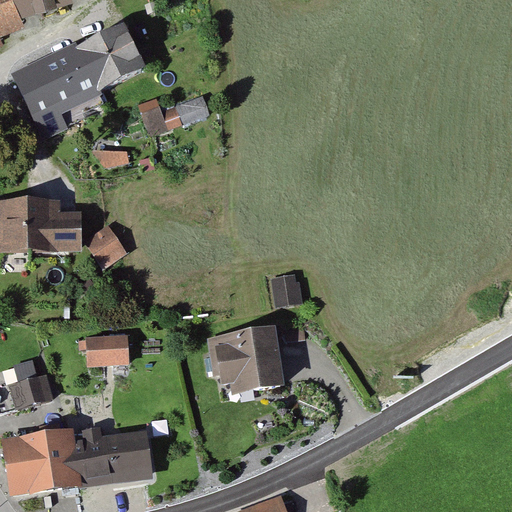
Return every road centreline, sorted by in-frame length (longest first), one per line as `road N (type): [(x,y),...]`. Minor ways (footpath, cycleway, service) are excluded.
road 1 (residential): [(184,511),(361,435)]
road 2 (track): [(511,349),(361,435)]
